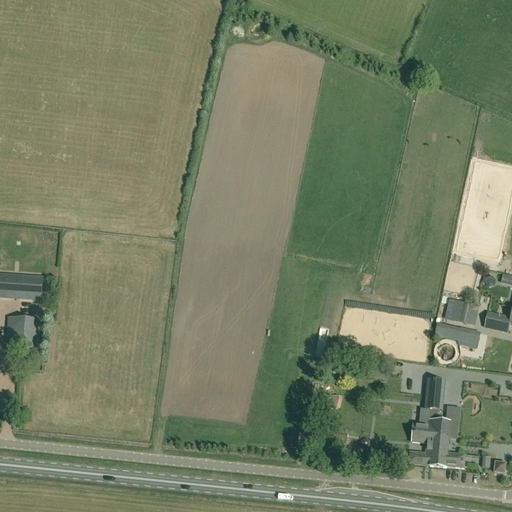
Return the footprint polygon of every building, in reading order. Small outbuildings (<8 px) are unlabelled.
[(25,251),(30,239),(13,232),(8,244),(25,251)] [(42,253),(53,253),(52,242),(41,243),(42,253)] [(0,298),(41,301),(43,280),(0,277),(0,298)] [(474,307),(458,304),(454,322),(470,326),(474,307)] [(511,314),(511,319),(488,314),(485,329),(508,334),(511,322),(511,314)] [(7,339),(7,348),(38,350),(40,321),(19,320),(17,339),(7,339)] [(442,339),(458,343),(478,347),(481,334),(461,330),(461,331),(444,328),(442,339)] [(425,411),(430,411),(437,412),(443,412),(445,383),(427,381),(425,411)] [(455,407),(457,399),(449,397),(447,405),(455,407)] [(335,398),(331,412),(340,415),(344,401),(335,398)] [(430,468),(446,469),(446,468),(464,470),(465,456),(448,455),(448,446),(449,441),(449,439),(457,440),(458,425),(451,424),(447,424),(436,422),(437,412),(430,411),(429,422),(428,428),(414,426),(412,444),(427,445),(426,456),(410,454),(409,465),(430,467),(430,468)] [(505,475),(506,465),(495,464),(494,474),(505,475)]
